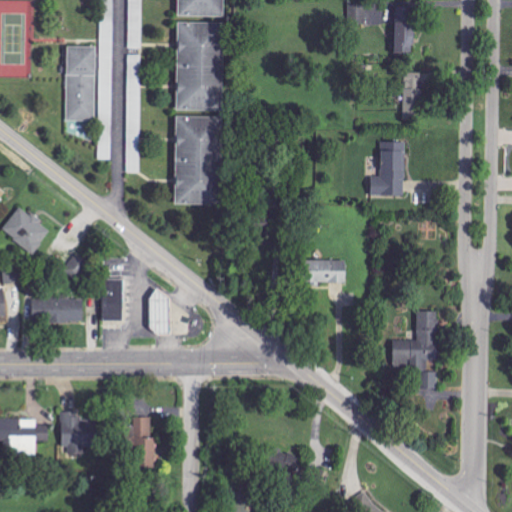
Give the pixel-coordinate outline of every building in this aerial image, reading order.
[(113,160),(114,0),(101,0),(100,159),(113,160)] [(143,0),(129,0),(129,49),(143,49),(143,0)] [(179,0),(179,16),(226,17),(225,0),(179,0)] [(349,4),(349,25),(366,24),(366,4),(349,4)] [(397,7),(396,54),(415,54),(416,7),(397,7)] [(177,111),(223,111),(225,22),(179,21),(177,111)] [(97,46),(68,46),(67,121),(96,121),(97,46)] [(143,55),(129,55),(127,172),(141,172),(143,55)] [(405,120),(420,120),(421,73),(405,73),(405,120)] [(176,204),(222,205),(223,117),(177,116),(176,204)] [(406,195),(407,142),(383,142),(382,178),(373,177),(373,195),(406,195)] [(33,255),(52,231),(22,206),(3,230),(33,255)] [(269,240),(270,223),(258,223),(257,239),(269,240)] [(93,266),(79,253),(64,269),(78,282),(93,266)] [(348,283),(347,260),(305,261),(305,285),(348,283)] [(19,283),(18,269),(4,270),(5,284),(19,283)] [(124,322),(125,279),(104,278),(104,321),(124,322)] [(171,293),(152,293),(152,331),(171,332),(171,293)] [(84,299),(38,298),(37,320),(84,321),(84,299)] [(438,361),(439,312),(419,311),(418,341),(394,341),(394,366),(427,367),(427,361),(438,361)] [(439,372),(423,372),(423,389),(438,389),(439,372)] [(63,447),(71,448),(71,454),(85,454),(85,447),(95,447),(95,421),(81,421),(81,412),(63,412),(63,447)] [(153,417),(136,418),(137,467),(158,466),(158,437),(153,437),(153,417)]
